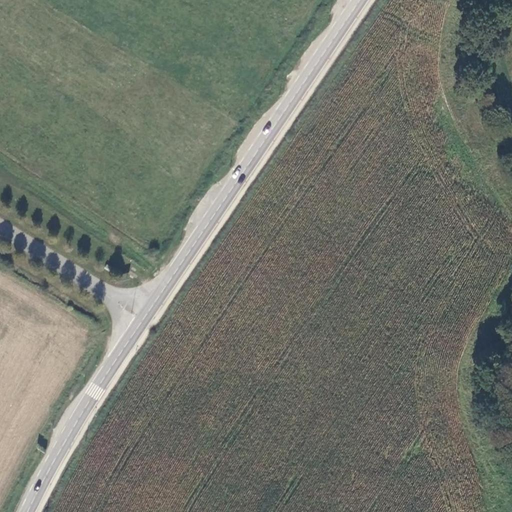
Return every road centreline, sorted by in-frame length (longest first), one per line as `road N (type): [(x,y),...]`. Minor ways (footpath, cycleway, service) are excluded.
road 1 (tertiary): [(359,0),(93,390),(30,511)]
road 2 (track): [(172,277),(0,161)]
